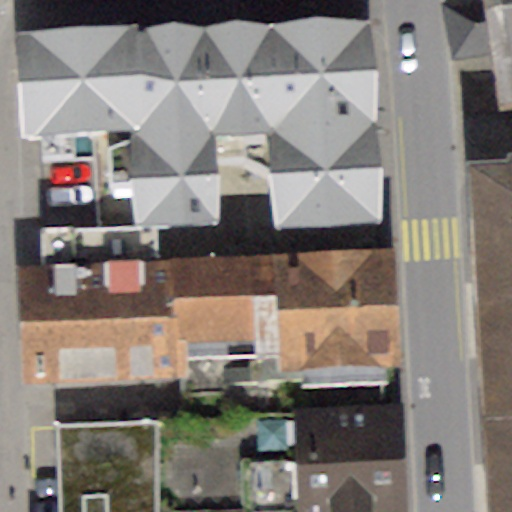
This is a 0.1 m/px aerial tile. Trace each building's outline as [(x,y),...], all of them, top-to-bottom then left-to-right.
[(501,41),(509,89),(511,88),(511,0),(493,0),(452,7),(459,48),(501,41)] [(371,18),(209,25),(213,136),(270,134),(274,224),(380,220),(371,18)] [(209,25),(18,33),(22,130),(130,126),(134,228),(217,225),(213,136),(209,25)] [(507,158),(466,161),(472,282),(511,282),(511,152),(507,152),(507,158)] [(388,256),(174,266),(179,379),(179,391),(293,386),(302,378),(393,374),(388,256)] [(179,379),(174,266),(19,273),(24,386),(179,379)] [(511,282),(472,282),(484,417),(511,415),(511,282)] [(406,511),(402,408),(292,413),(297,508),(297,511),(406,511)] [(292,413),(55,423),(58,511),(205,511),(297,508),(292,413)] [(511,511),(511,415),(484,417),(489,511),(511,511)]
